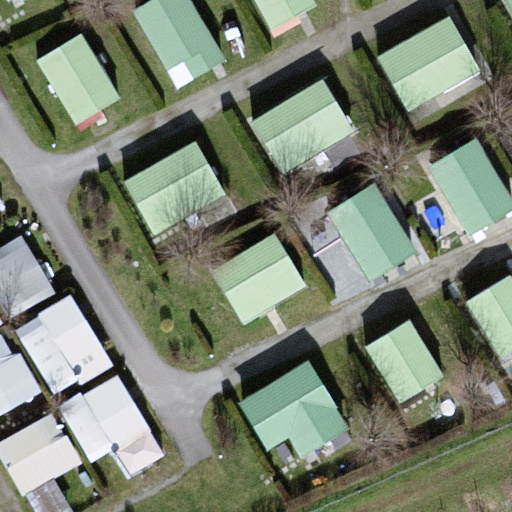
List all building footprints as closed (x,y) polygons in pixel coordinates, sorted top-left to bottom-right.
[(190,0),(155,0),(137,11),(181,88),(226,62),(190,0)] [(317,4),(314,0),(256,0),(273,29),(317,4)] [(449,17),(380,57),(411,110),(480,70),(449,17)] [(83,36),(38,62),(75,125),(120,98),(83,36)] [(325,81),(256,121),(286,174),(356,134),(325,81)] [(511,197),(477,140),(430,168),(472,235),(511,210),(511,197)] [(197,143),(127,183),(158,236),(227,196),(197,143)] [(376,185),(329,213),(370,281),(417,253),(376,185)] [(0,235),(0,271),(8,295),(49,281),(30,226),(0,235)] [(275,234),(213,272),(244,324),(306,287),(275,234)] [(511,276),(467,303),(500,357),(511,349),(511,276)] [(18,314),(58,383),(114,351),(74,282),(18,314)] [(4,319),(0,321),(0,403),(40,381),(4,319)] [(410,321),(365,348),(398,402),(443,375),(410,321)] [(64,390),(95,448),(114,438),(129,466),(166,446),(120,360),(64,390)] [(310,364),(242,404),(269,450),(289,438),(302,459),(350,430),(310,364)] [(53,398),(0,427),(0,442),(23,485),(83,451),(53,398)]
